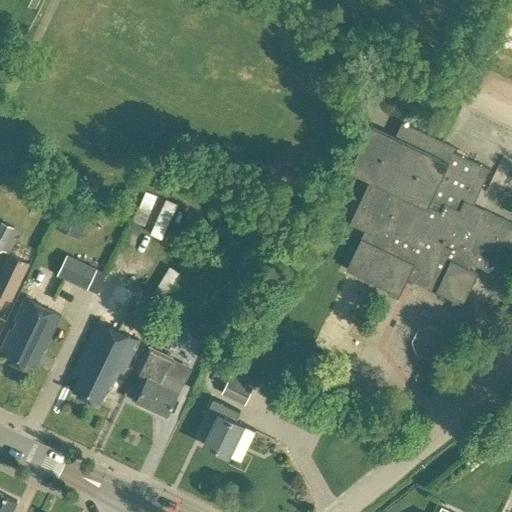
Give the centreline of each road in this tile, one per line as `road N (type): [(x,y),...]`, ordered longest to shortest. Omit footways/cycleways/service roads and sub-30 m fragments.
road 1 (unclassified): [(344,511),(511,375)]
road 2 (primary): [(155,511),(0,438)]
